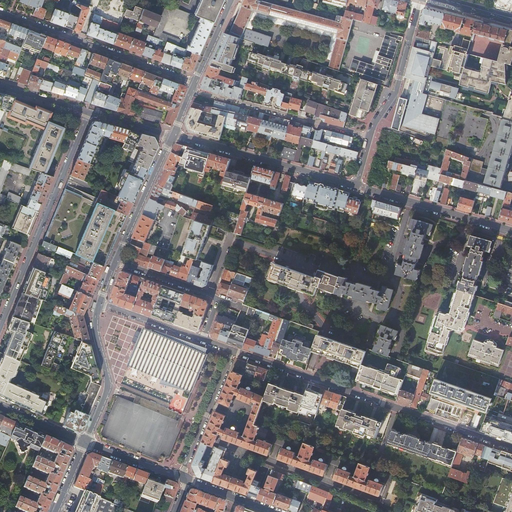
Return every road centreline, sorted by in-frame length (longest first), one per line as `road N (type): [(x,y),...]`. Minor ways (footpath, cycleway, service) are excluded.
road 1 (residential): [(233,350),(511,448)]
road 2 (residential): [(0,327),(87,111)]
road 3 (residential): [(194,82),(0,12)]
road 4 (residential): [(173,135),(356,185)]
road 5 (residential): [(370,136),(191,90)]
road 6 (residential): [(356,185),(511,229)]
road 7 (tertiary): [(99,303),(95,326),(108,383),(84,442)]
road 8 (residential): [(370,136),(395,90),(419,0)]
road 9 (tertiary): [(173,135),(115,261)]
